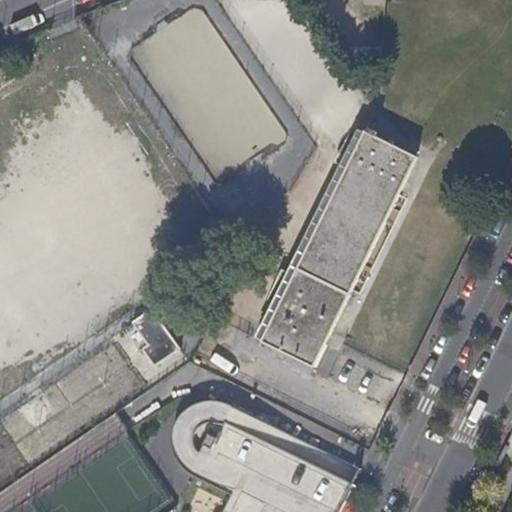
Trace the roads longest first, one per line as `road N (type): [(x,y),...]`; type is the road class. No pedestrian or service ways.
road 1 (unknown): [(0,506),(184,378),(241,364),(409,438)]
road 2 (unknown): [(234,0),(326,130),(309,191),(250,310)]
road 3 (residential): [(436,511),(511,352)]
